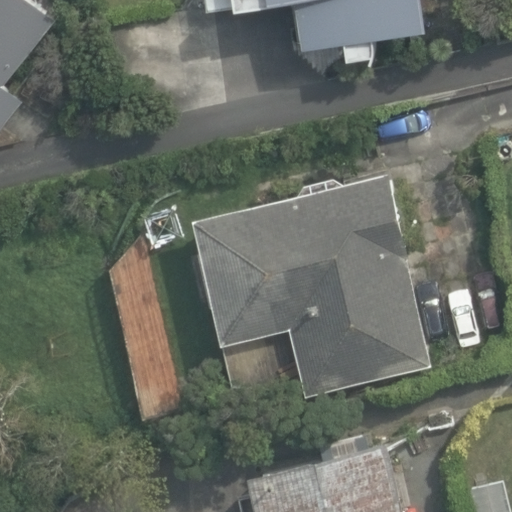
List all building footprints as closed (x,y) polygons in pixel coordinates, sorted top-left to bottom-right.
[(0,0),(0,102),(8,92),(0,86),(0,61),(40,12),(25,0),(0,0)] [(246,0),(301,0),(307,42),(433,26),(430,0),(211,0),(212,4),(246,0)] [(293,323),(309,391),(432,363),(387,169),(197,213),(226,338),(293,323)] [(249,463),(260,511),(409,511),(404,489),(441,466),(431,425),(390,446),(388,436),(382,438),(378,422),(320,436),(322,445),(249,463)] [(477,511),(511,511),(504,478),(471,485),(477,511)]
